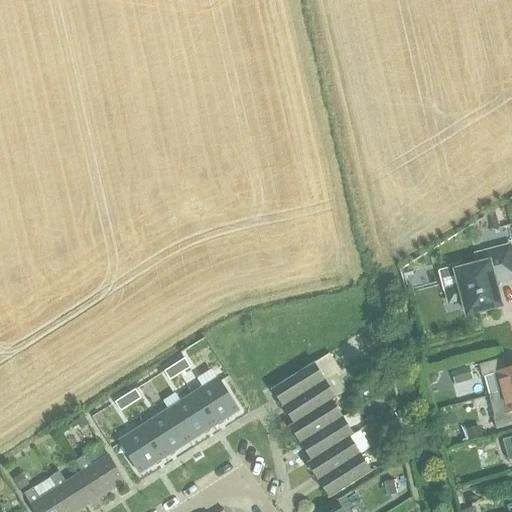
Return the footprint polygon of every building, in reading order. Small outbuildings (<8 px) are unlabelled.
[(457,267),(439,272),(443,288),(452,285),(457,302),(464,300),(468,315),(501,307),(496,289),(500,282),(511,278),(511,256),(510,248),(485,254),(488,263),(458,271),(457,267)] [(283,408),(326,381),(341,372),(329,354),(272,390),(283,408)] [(185,359),(175,365),(181,374),(191,368),(185,359)] [(501,394),(511,390),(511,368),(505,370),(502,359),(479,365),(482,377),(484,377),(489,397),(501,394)] [(181,374),(175,365),(165,372),(170,381),(181,374)] [(465,367),(451,371),(455,384),(468,381),(465,367)] [(228,393),(218,378),(193,394),(203,409),(214,427),(239,411),(228,393)] [(336,398),(326,381),(283,408),(294,425),(332,401),(336,398)] [(136,390),(126,396),(131,405),(141,399),(136,390)] [(511,390),(501,394),(489,397),(494,417),(493,417),(496,429),(511,425),(511,390)] [(203,409),(193,394),(169,410),(178,425),(190,443),(214,427),(203,409)] [(131,405),(126,396),(116,403),(121,412),(131,405)] [(332,401),(294,425),(291,427),(302,444),(343,418),(332,401)] [(392,409),(382,416),(379,418),(385,426),(397,418),(392,409)] [(178,425),(169,410),(153,420),(144,425),(157,445),(165,458),(190,443),(178,425)] [(76,421),(80,429),(88,424),(84,416),(76,421)] [(354,435),(343,418),(302,444),(312,462),(313,462),(350,437),(350,438),(354,435)] [(157,445),(144,425),(120,441),(119,441),(132,461),(140,474),(165,458),(157,445)] [(481,438),(477,426),(466,430),(469,441),(481,438)] [(312,462),(308,464),(319,481),(361,455),(370,449),(360,432),(354,435),(350,438),(350,437),(313,462),(312,462)] [(511,437),(503,440),(509,461),(511,460),(511,437)] [(372,472),(361,455),(319,481),(330,498),(372,472)] [(125,482),(109,457),(92,467),(86,456),(76,462),(83,473),(99,498),(100,498),(116,488),(118,492),(128,486),(125,482)] [(83,473),(67,483),(60,472),(51,479),(57,489),(58,489),(72,511),(78,511),(90,504),(93,508),(102,502),(100,498),(99,498),(83,473)] [(15,478),(17,481),(22,489),(29,485),(23,476),(22,473),(15,478)] [(51,479),(25,495),(32,505),(31,506),(35,511),(72,511),(58,489),(57,489),(51,479)] [(388,497),(397,495),(394,481),(385,483),(388,497)] [(167,511),(169,511),(184,501),(179,494),(163,506),(167,511)]
